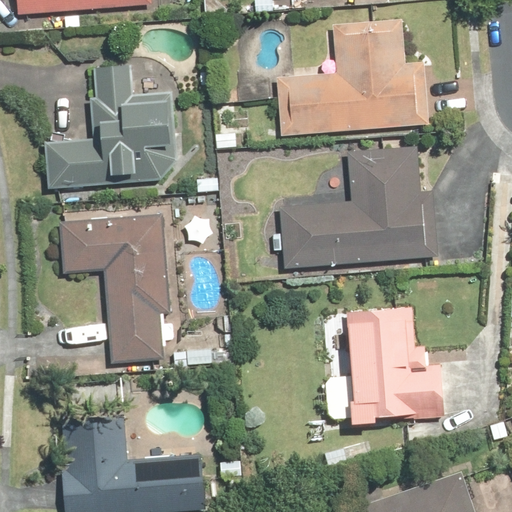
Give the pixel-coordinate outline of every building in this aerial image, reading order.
[(25,0),(26,11),(157,1),(156,0),(25,0)] [(260,0),(261,9),(278,7),(277,0),(260,0)] [(69,15),(69,26),(83,25),(83,14),(69,15)] [(435,113),(430,60),(410,61),(407,17),(339,23),(342,71),(295,74),(282,76),(284,96),(287,133),(435,122),(435,113)] [(185,155),(179,90),(139,93),(136,63),(100,67),(102,96),(97,96),(101,136),(50,140),(55,188),(65,187),(169,177),(185,158),(185,155)] [(152,82),(156,86),(162,86),(166,81),(166,75),(161,71),(156,71),(151,75),(152,82)] [(221,132),(222,146),(242,145),(241,131),(221,132)] [(438,187),(434,188),(425,189),(422,145),(353,151),(357,200),(286,206),(292,267),(431,255),(444,253),(438,187)] [(201,177),(202,189),(224,187),(223,175),(201,177)] [(115,320),(118,362),(171,357),(167,312),(175,310),(167,212),(65,220),(70,271),(111,267),(115,320)] [(277,232),(278,249),(287,248),(286,232),(277,232)] [(433,363),(432,349),(431,346),(420,346),(417,305),(352,311),(353,321),(361,321),(367,398),(361,399),(362,415),(362,421),(393,419),(411,417),(452,413),(447,362),(433,363)] [(192,350),(192,362),(217,360),(216,348),(192,350)] [(224,362),(225,365),(236,365),(235,348),(224,348),(224,362)] [(126,402),(126,394),(126,379),(77,380),(78,403),(126,402)] [(150,511),(213,506),(208,451),(133,459),(128,413),(68,419),(73,469),(69,469),(72,511),(150,511)] [(485,423),(488,436),(504,433),(501,420),(485,423)] [(329,452),(333,467),(373,455),(368,441),(329,452)] [(225,474),(245,474),(245,460),(225,460),(225,474)] [(481,511),(469,476),(467,471),(385,499),(346,511),(481,511)] [(235,478),(235,493),(247,491),(246,477),(235,478)]
